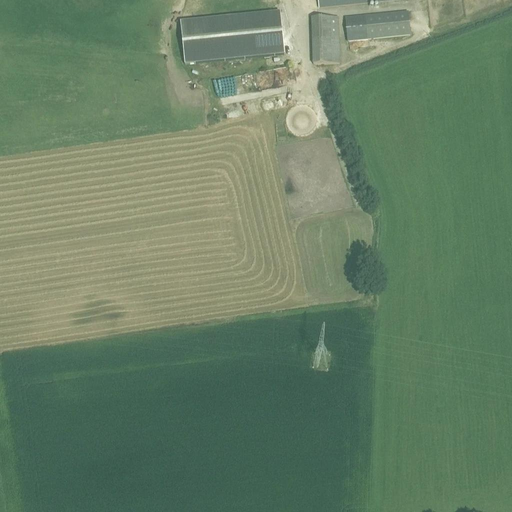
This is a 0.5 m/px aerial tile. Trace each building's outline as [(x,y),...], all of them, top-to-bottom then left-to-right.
[(407,0),(317,0),(319,9),(407,0)] [(408,12),(345,19),(347,43),(411,36),(408,12)] [(280,13),(180,23),(184,65),(284,55),(280,13)] [(314,66),(340,65),(338,18),(312,20),(314,66)] [(284,69),(260,78),(264,89),(288,80),(284,69)] [(215,81),(217,98),(236,95),(233,78),(215,81)] [(286,135),(283,124),(269,127),(271,138),(286,135)]
